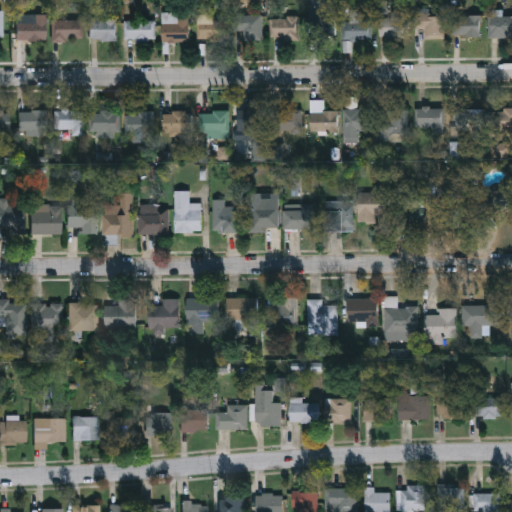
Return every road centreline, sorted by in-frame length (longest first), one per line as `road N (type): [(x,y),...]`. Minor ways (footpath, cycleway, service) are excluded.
road 1 (residential): [(0,477),(511,451)]
road 2 (residential): [(0,78),(511,72)]
road 3 (residential): [(0,268),(511,263)]
